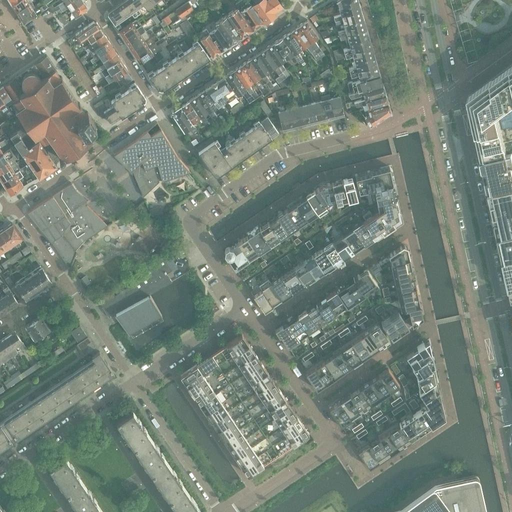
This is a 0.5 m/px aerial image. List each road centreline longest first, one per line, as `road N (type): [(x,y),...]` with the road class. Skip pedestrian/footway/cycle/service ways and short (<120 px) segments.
road 1 (residential): [(244,307),(193,231),(194,216),(274,158),(348,138)]
road 2 (tertiary): [(439,94),(487,311)]
road 3 (tertiary): [(500,308),(453,97)]
road 4 (residential): [(306,0),(156,109)]
road 5 (residential): [(12,210),(156,109)]
road 6 (residential): [(334,441),(244,307)]
road 7 (residential): [(0,472),(132,384)]
road 8 (residential): [(218,511),(132,384)]
road 9 (residential): [(132,384),(244,307)]
road 10 (residential): [(334,441),(229,511)]
road 11 (residential): [(132,384),(66,283)]
